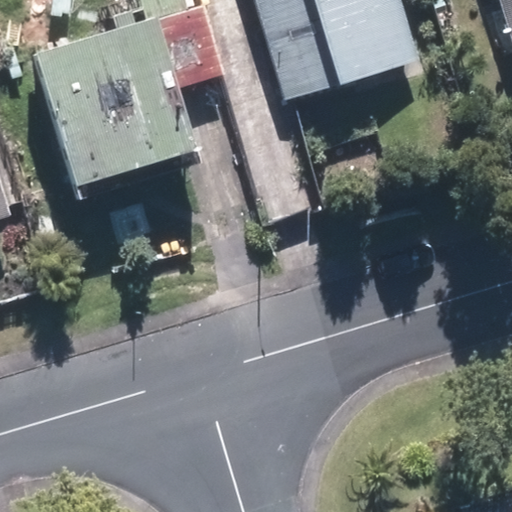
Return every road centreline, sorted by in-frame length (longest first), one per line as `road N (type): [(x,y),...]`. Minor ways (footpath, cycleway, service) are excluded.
road 1 (residential): [(511,275),(203,375)]
road 2 (residential): [(203,375),(0,436)]
road 3 (residential): [(245,511),(203,375)]
